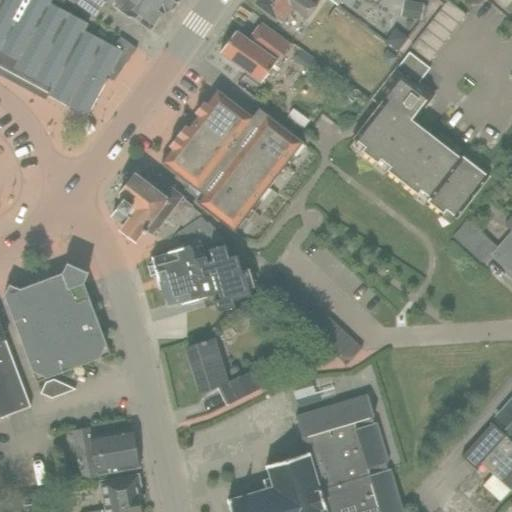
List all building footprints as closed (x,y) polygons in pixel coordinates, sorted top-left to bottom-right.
[(0,0),(0,66),(49,93),(51,89),(85,107),(103,74),(113,80),(135,48),(118,37),(111,46),(83,31),(87,23),(50,3),(51,0),(0,0)] [(109,0),(155,29),(173,0),(109,0)] [(316,7),(308,1),(306,0),(256,0),(254,4),(281,24),(292,9),(306,19),(316,7)] [(446,0),(440,9),(459,24),(466,14),(447,0),(446,0)] [(421,5),(402,1),(400,17),(418,20),(421,5)] [(451,33),(459,24),(440,9),(432,19),(451,33)] [(444,43),(451,33),(432,19),(425,28),(444,43)] [(276,63),(287,48),(289,44),(260,23),(247,41),(233,31),(219,52),(246,72),(243,76),(257,86),(275,62),(276,63)] [(436,52),(444,43),(425,28),(417,38),(436,52)] [(429,62),(436,52),(417,38),(410,47),(429,62)] [(459,159),(447,150),(409,121),(428,97),(415,87),(430,68),(409,52),(375,95),(382,101),(354,138),(364,146),(361,150),(377,163),(381,158),(390,166),(386,170),(417,194),(421,190),(430,197),(426,201),(443,214),(446,209),(456,218),(488,176),(461,156),(459,159)] [(233,231),(302,142),(258,107),(252,116),(217,89),(205,103),(202,101),(194,112),(199,115),(189,129),(184,125),(168,145),(171,147),(160,162),(202,194),(196,203),(233,231)] [(296,122),(303,127),(308,120),(302,115),(296,122)] [(181,196),(153,174),(144,167),(137,176),(135,175),(118,196),(122,200),(116,208),(116,209),(111,216),(122,225),(120,228),(135,239),(142,231),(144,233),(146,231),(151,235),(164,219),(176,227),(179,223),(183,226),(202,215),(180,198),(181,196)] [(200,216),(194,220),(199,228),(206,222),(200,216)] [(511,270),(511,217),(504,224),(511,230),(511,231),(498,248),(467,220),(452,236),(480,261),(490,251),(511,270)] [(194,220),(188,224),(194,233),(195,229),(199,228),(194,220)] [(206,222),(199,228),(205,234),(213,227),(208,221),(206,222)] [(188,224),(183,228),(188,235),(194,233),(188,224)] [(213,227),(205,234),(212,242),(214,241),(224,238),(213,227)] [(183,228),(176,232),(178,238),(188,235),(183,228)] [(148,265),(147,265),(148,267),(150,273),(150,275),(151,275),(154,276),(158,278),(158,279),(159,278),(160,279),(163,278),(164,284),(161,285),(162,289),(167,305),(183,301),(183,302),(183,303),(189,301),(199,298),(203,297),(206,306),(214,303),(214,304),(215,304),(217,311),(234,306),(232,299),(250,294),(248,288),(244,273),(242,273),(241,270),(236,254),(228,256),(224,244),(208,249),(212,259),(207,261),(202,243),(201,243),(189,247),(189,245),(183,246),(180,247),(174,249),(168,251),(169,253),(152,258),(152,259),(148,265)] [(267,292),(283,274),(273,266),(257,283),(267,292)] [(4,295),(37,381),(110,354),(83,283),(85,280),(63,270),(61,274),(4,295)] [(277,301),(293,283),(283,274),(267,292),(277,301)] [(287,310),(302,292),(293,283),(277,301),(287,310)] [(296,319),(312,301),(302,292),(287,310),(296,319)] [(306,328),(322,310),(312,301),(296,319),(306,328)] [(315,337),(332,319),(322,310),(306,328),(315,337)] [(325,346),(341,328),(332,319),(315,337),(325,346)] [(0,417),(29,406),(0,328),(0,417)] [(335,355),(352,337),(341,328),(325,346),(335,355)] [(352,337),(335,355),(346,365),(362,347),(352,337)] [(226,381),(213,338),(187,346),(201,391),(219,385),(227,383),(226,381)] [(227,383),(219,385),(229,404),(263,387),(253,368),(226,381),(227,383)] [(40,392),(48,395),(71,387),(53,378),(45,381),(40,392)] [(299,389),(303,405),(337,394),(332,379),(299,389)] [(306,452),(265,464),(269,479),(263,481),(266,489),(228,500),(231,511),(403,511),(368,393),(295,415),(306,452)] [(511,399),(496,417),(511,431),(511,440),(491,422),(461,456),(475,469),(481,463),(511,490),(511,488),(511,399)] [(132,426),(127,427),(90,434),(89,427),(73,430),(81,477),(139,466),(132,426)] [(106,509),(88,511),(141,511),(142,503),(137,475),(100,483),(106,509)]
